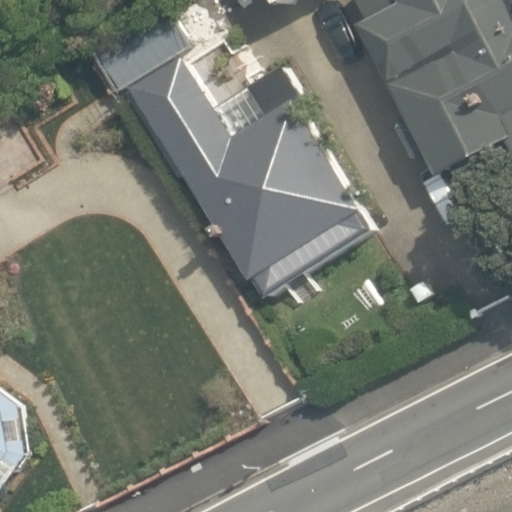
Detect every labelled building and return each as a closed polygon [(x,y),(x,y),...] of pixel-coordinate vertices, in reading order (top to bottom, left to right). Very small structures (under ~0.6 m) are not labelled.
[(374,25),(453,174),(511,143),(511,0),(412,0),(414,3),(374,25)] [(131,93),(202,48),(173,1),(101,46),(131,93)] [(243,138),(193,59),(144,90),(263,282),(267,279),(278,296),(380,231),(369,214),(373,212),(307,106),(315,101),(294,68),(261,89),(278,116),(243,138)] [(56,225),(0,135),(0,252),(82,383),(86,380),(97,396),(216,321),(160,232),(155,236),(131,198),(121,204),(112,190),(56,225)] [(0,505),(37,454),(9,435),(28,404),(0,382),(0,505)]
